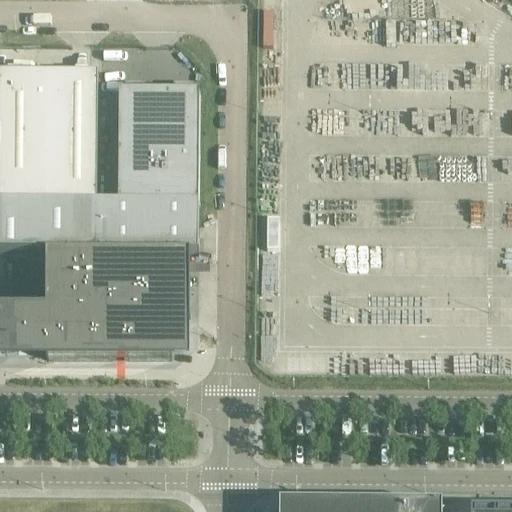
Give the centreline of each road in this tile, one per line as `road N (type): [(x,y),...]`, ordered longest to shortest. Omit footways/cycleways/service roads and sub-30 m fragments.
road 1 (unclassified): [(230,406),(233,19),(0,19)]
road 2 (unclassified): [(230,478),(511,480)]
road 3 (unclassified): [(511,404),(230,406)]
road 4 (unclassified): [(230,406),(0,403)]
road 5 (unclassified): [(0,477),(230,478)]
